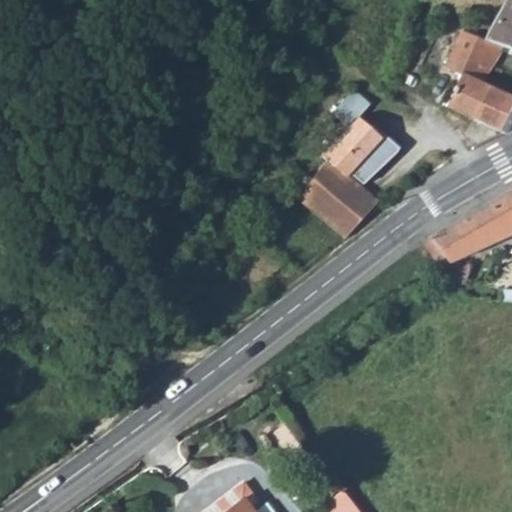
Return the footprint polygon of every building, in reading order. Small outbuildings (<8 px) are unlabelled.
[(511,0),(504,0),(501,5),(511,8),(511,0)] [(511,8),(501,5),(486,32),(510,41),(511,41),(511,8)] [(461,72),(447,103),(476,115),(491,82),(485,79),(510,41),(486,32),(459,21),(445,65),(461,72)] [(330,145),(334,148),(352,167),(355,164),(388,130),(367,109),(379,97),(362,80),(339,102),(356,118),(330,145)] [(511,91),(491,82),(476,115),(507,129),(511,126),(511,91)] [(388,130),(355,164),(369,177),(402,144),(388,130)] [(322,161),(300,183),(346,230),(382,196),(352,167),(334,148),(322,161)] [(511,187),(492,199),(429,236),(448,263),(511,233),(511,187)] [(511,290),(501,290),(500,301),(511,302),(511,290)] [(358,511),(342,490),(326,501),(334,511),(358,511)] [(251,511),(241,499),(223,511),(273,511),(265,503),(253,511),(251,511)]
